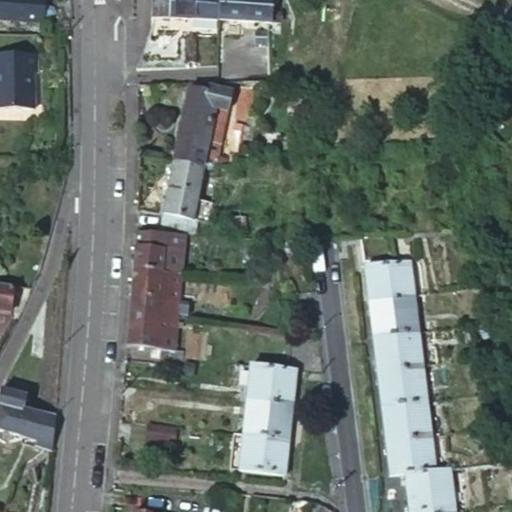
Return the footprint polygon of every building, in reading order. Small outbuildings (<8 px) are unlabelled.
[(0,0),(0,26),(21,26),(46,25),(45,0),(0,0)] [(152,0),(153,2),(153,17),(219,20),(219,0),(152,0)] [(273,21),(273,0),(219,0),(219,20),(273,21)] [(0,51),(0,106),(38,106),(37,51),(0,51)] [(242,85),(239,115),(253,116),(256,86),(242,85)] [(189,88),(174,163),(204,168),(218,167),(235,92),(210,87),(210,93),(189,88)] [(238,119),(234,166),(242,165),(247,120),(238,119)] [(174,163),(170,186),(162,224),(191,229),(204,168),(174,163)] [(229,220),(229,231),(240,231),(241,220),(229,220)] [(160,234),(184,235),(190,235),(191,229),(162,224),(160,234)] [(168,272),(181,273),(184,235),(160,234),(135,234),(134,247),(170,251),(168,272)] [(134,252),(132,267),(168,272),(170,251),(134,247),(134,252)] [(367,301),(413,296),(409,260),(363,265),(367,301)] [(178,301),(181,273),(168,272),(132,267),(130,295),(178,301)] [(0,293),(0,319),(7,320),(9,294),(0,293)] [(7,320),(0,319),(0,338),(9,340),(9,328),(15,329),(32,295),(9,294),(7,320)] [(130,295),(125,348),(161,350),(174,351),(178,301),(130,295)] [(367,301),(371,336),(417,330),(413,296),(367,301)] [(375,369),(421,364),(417,330),(371,336),(375,369)] [(184,369),(185,359),(186,352),(174,351),(161,350),(159,367),(184,369)] [(425,400),(421,364),(375,369),(379,404),(422,400),(425,400)] [(295,370),(249,366),(246,399),(291,404),(295,370)] [(0,439),(13,442),(13,448),(46,454),(51,424),(32,420),(34,405),(0,399),(0,439)] [(287,439),(291,404),(246,399),(243,434),(287,439)] [(425,400),(422,400),(379,404),(383,440),(426,435),(429,435),(425,400)] [(239,470),(243,434),(234,433),(230,469),(239,470)] [(283,475),(287,439),(243,434),(239,470),(283,475)] [(433,470),(429,435),(426,435),(383,440),(387,475),(401,474),(433,470)] [(401,474),(406,511),(453,511),(448,469),(433,470),(401,474)] [(132,503),(130,511),(169,511),(170,508),(132,503)]
